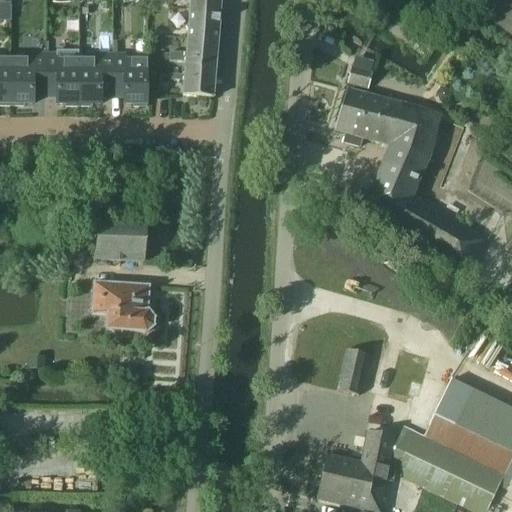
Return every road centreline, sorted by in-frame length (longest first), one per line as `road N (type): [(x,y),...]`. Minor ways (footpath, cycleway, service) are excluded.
road 1 (unclassified): [(267,511),(304,0)]
road 2 (unclassified): [(192,511),(224,130)]
road 3 (residential): [(0,129),(224,130)]
road 4 (unclassified): [(224,130),(236,0)]
